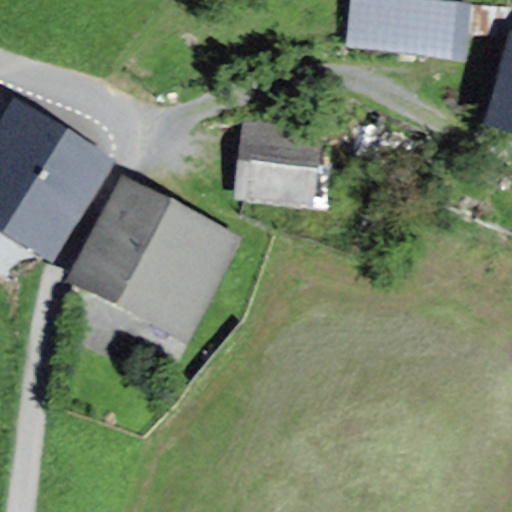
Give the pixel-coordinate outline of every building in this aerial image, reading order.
[(462,57),(465,9),(356,0),(352,49),(462,57)] [(511,48),(510,48),(485,139),(511,146),(511,48)] [(0,140),(0,236),(48,266),(106,172),(15,116),(0,140)] [(316,134),(246,128),(240,200),(310,206),(316,134)] [(232,246),(122,192),(74,290),(184,344),(232,246)]
